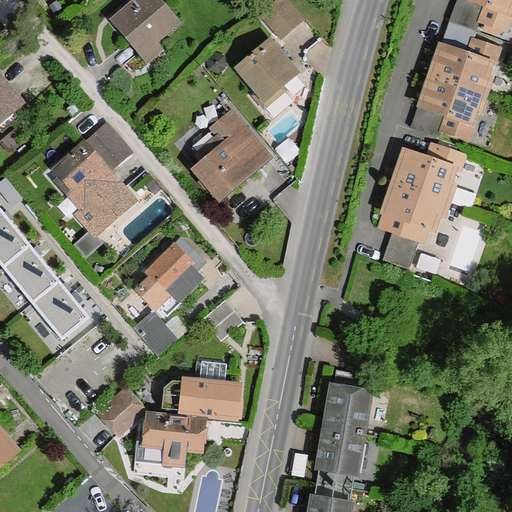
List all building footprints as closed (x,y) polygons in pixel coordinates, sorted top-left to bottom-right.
[(185,24),(165,0),(137,0),(112,21),(151,67),(169,52),(162,44),(185,24)] [(285,38),(310,16),(295,0),(278,0),(264,14),(285,38)] [(419,128),(475,143),(506,49),(477,37),(482,25),(510,35),(511,29),(511,0),(463,0),(462,3),(445,45),(424,110),(419,128)] [(278,37),(239,69),(271,108),(310,76),(278,37)] [(0,127),(25,106),(0,75),(0,127)] [(279,160),(234,111),(213,131),(219,137),(203,149),(211,158),(195,171),(225,206),(279,160)] [(97,239),(138,203),(112,173),(133,154),(109,127),(57,172),(63,179),(58,184),(83,212),(78,216),(97,239)] [(431,158),(408,150),(379,229),(399,236),(389,262),(414,270),(423,243),(431,246),(435,234),(445,238),(473,158),(435,145),(431,158)] [(89,316),(2,209),(0,210),(0,260),(63,337),(89,316)] [(193,253),(183,243),(178,248),(177,247),(165,259),(161,256),(148,269),(151,272),(149,275),(153,279),(139,293),(157,311),(199,269),(188,258),(193,253)] [(204,321),(214,332),(236,313),(227,302),(204,321)] [(159,358),(180,341),(155,312),(135,329),(159,358)] [(214,332),(223,343),(245,324),(236,313),(214,332)] [(187,383),(184,418),(241,424),(245,389),(226,387),(229,365),(203,363),(201,384),(187,383)] [(382,393),(337,385),(320,472),(365,481),(382,393)] [(120,438),(147,414),(128,391),(100,415),(120,438)] [(206,457),(210,425),(150,418),(146,451),(169,453),(167,468),(187,470),(189,455),(206,457)] [(0,473),(24,453),(0,426),(0,473)] [(358,511),(360,505),(314,498),(311,511),(358,511)]
